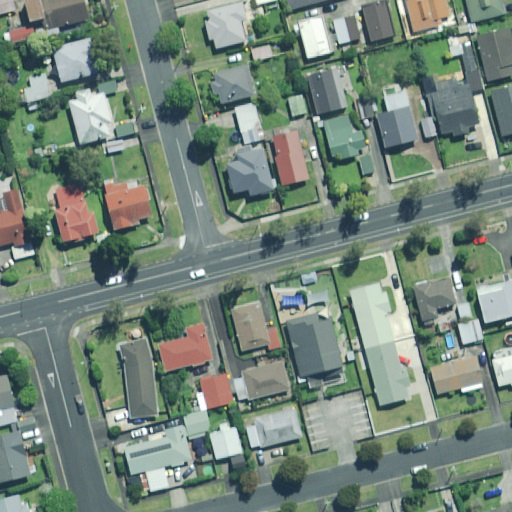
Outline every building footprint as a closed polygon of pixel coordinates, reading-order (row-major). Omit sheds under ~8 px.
[(0,0),(0,15),(17,11),(13,0),(0,0)] [(47,31),(89,19),(87,10),(90,9),(87,0),(30,0),(24,2),(30,23),(44,19),(47,31)] [(285,0),(289,11),(334,0),(285,0)] [(404,0),(413,34),(441,27),(439,20),(450,17),(445,0),(404,0)] [(505,16),(500,0),(465,0),(471,24),(505,16)] [(209,21),(204,23),(209,40),(212,39),(215,50),(245,42),(240,22),(247,20),(243,4),(207,13),(209,21)] [(393,38),(385,5),(362,11),(370,43),(393,38)] [(333,22),(341,55),(352,52),(350,43),(361,40),(355,16),(333,22)] [(326,39),(322,21),(299,26),(307,59),(335,53),(331,38),(326,39)] [(28,41),(25,28),(2,32),(5,46),(28,41)] [(511,66),(511,38),(509,28),(475,36),(487,83),(511,76),(511,69),(511,67),(511,66)] [(95,56),(91,39),(52,49),(61,84),(97,74),(92,57),(95,56)] [(272,58),(269,47),(251,51),(254,63),(272,58)] [(484,90),(474,57),(461,61),(465,75),(454,78),(425,86),(434,117),(439,136),(452,132),(453,138),(469,134),(468,129),(479,126),(470,94),(484,90)] [(215,83),(210,84),(214,98),(217,97),(219,106),(255,97),(247,65),(213,74),(215,83)] [(316,116),(347,109),(343,92),(351,90),(346,67),(307,77),(316,116)] [(54,83),(51,74),(29,79),(31,89),(23,91),(26,104),(57,96),(54,83)] [(111,125),(104,94),(116,91),(114,84),(74,93),(76,100),(69,102),(78,145),(109,139),(106,126),(111,125)] [(501,138),(511,135),(511,87),(490,93),(501,138)] [(418,141),(405,92),(383,98),(387,113),(376,116),(384,149),(418,141)] [(303,95),(287,99),(291,119),(308,116),(303,95)] [(367,99),(351,104),(356,123),(372,118),(367,99)] [(261,141),(253,105),(235,109),(243,145),(261,141)] [(348,117),(317,125),(318,129),(324,127),(332,157),(335,156),(337,161),(358,156),(356,151),(366,148),(362,132),(352,134),(348,117)] [(436,137),(431,119),(420,122),(424,139),(436,137)] [(134,135),(132,121),(115,124),(118,138),(134,135)] [(308,181),(295,126),(272,131),(274,138),(272,139),(277,158),(275,159),(282,187),(308,181)] [(124,151),(122,141),(106,145),(108,154),(124,151)] [(270,183),(263,149),(252,152),(251,147),(235,150),(238,162),(227,164),(233,195),(247,192),(249,198),(266,194),(264,184),(270,183)] [(375,174),(371,156),(359,159),(362,176),(375,174)] [(127,191),(125,182),(103,187),(113,231),(139,226),(138,221),(153,217),(147,187),(127,191)] [(88,213),(81,184),(55,190),(60,210),(54,212),(62,244),(100,235),(94,212),(88,213)] [(0,247),(9,245),(13,261),(33,257),(17,188),(0,192),(0,247)] [(115,252),(108,234),(93,239),(100,257),(115,252)] [(315,282),(313,273),(300,276),(302,285),(315,282)] [(451,276),(414,284),(423,319),(439,315),(437,307),(457,302),(451,276)] [(380,281),(350,289),(365,345),(395,338),(388,311),(392,310),(387,290),(383,291),(380,281)] [(511,283),(480,291),(489,324),(511,318),(511,283)] [(327,288),(302,294),(305,307),(330,301),(327,288)] [(260,301),(232,308),(243,349),(271,342),(260,301)] [(468,304),(456,307),(460,323),(472,320),(468,304)] [(317,311),(287,318),(301,376),(307,374),(311,387),(324,383),(323,377),(344,372),(343,365),(332,319),(320,322),(317,311)] [(450,319),(435,322),(438,334),(452,331),(450,319)] [(483,341),(478,321),(457,326),(462,345),(483,341)] [(204,322),(187,326),(189,335),(158,342),(166,370),(193,363),(194,365),(206,362),(205,360),(213,358),(204,322)] [(147,336),(120,344),(126,368),(131,417),(159,414),(153,361),(147,336)] [(395,338),(365,345),(380,405),(411,397),(408,386),(411,385),(406,367),(403,368),(395,338)] [(511,352),(493,358),(500,384),(511,381),(511,352)] [(477,353),(430,365),(438,393),(462,387),(463,390),(483,385),(482,382),(485,381),(477,353)] [(284,359),(242,369),(249,398),(291,388),(284,359)] [(0,422),(18,418),(16,406),(17,406),(9,372),(0,374),(0,422)] [(232,404),(225,374),(200,380),(203,394),(196,396),(200,412),(232,404)] [(255,423),(247,425),(252,446),(261,444),(262,446),(304,436),(296,406),(253,416),(255,423)] [(182,418),(188,441),(204,436),(203,432),(210,431),(205,412),(182,418)] [(38,427),(35,415),(17,419),(20,429),(21,429),(22,431),(38,427)] [(220,433),(209,435),(215,460),(241,453),(235,428),(228,430),(227,423),(218,425),(220,433)] [(165,438),(123,448),(130,476),(170,466),(170,468),(182,465),(182,463),(191,461),(182,426),(163,430),(165,438)] [(20,429),(0,434),(0,482),(33,474),(22,431),(21,429),(20,429)] [(20,493),(0,498),(0,511),(30,511),(27,501),(23,502),(20,493)]
